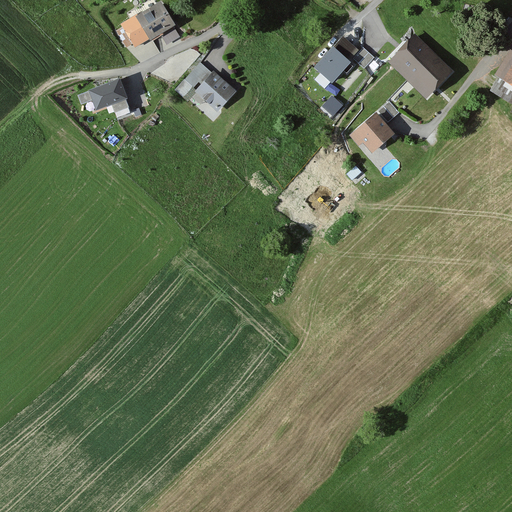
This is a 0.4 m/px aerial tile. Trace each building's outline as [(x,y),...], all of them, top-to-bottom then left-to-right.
[(176,27),(161,1),(120,25),(122,28),(116,31),(125,47),(132,44),(135,49),(149,41),(150,43),(160,37),(165,46),(179,38),(173,28),(176,27)] [(452,72),(413,35),(387,63),(425,100),(452,72)] [(511,45),(494,75),(498,77),(490,91),(511,104),(511,45)] [(351,62),(333,46),(314,67),(332,83),(351,62)] [(364,49),(357,59),(366,66),(374,57),(364,49)] [(195,90),(210,73),(200,64),(184,81),(195,90)] [(217,112),(235,90),(213,71),(195,92),(217,112)] [(120,79),(88,91),(96,110),(127,98),(120,79)] [(322,106),(334,117),(344,106),(332,95),(322,106)] [(378,112),(384,121),(390,116),(384,107),(378,112)] [(394,135),(375,113),(349,136),(358,147),(363,143),(372,153),(394,135)] [(355,181),(363,175),(356,166),(348,172),(355,181)]
